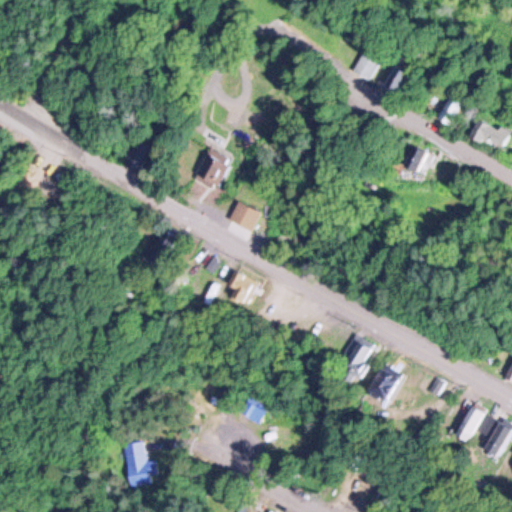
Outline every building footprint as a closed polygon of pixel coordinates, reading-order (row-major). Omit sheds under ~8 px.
[(372,75),(354,66),(366,45),(383,54),(372,75)] [(377,84),(389,64),(405,74),(394,94),(377,84)] [(445,122),(423,112),(431,95),(453,106),(445,122)] [(499,151),(469,134),(478,118),(508,135),(499,151)] [(429,174),(438,156),(413,144),(404,162),(429,174)] [(222,182),(235,156),(212,145),(199,171),(222,182)] [(254,228),(261,211),(238,202),(231,218),(254,228)] [(172,252),(181,239),(166,229),(157,242),(172,252)] [(252,302),(262,280),(234,268),(224,290),(252,302)] [(218,289),(216,274),(203,276),(206,291),(218,289)] [(354,380),(375,343),(351,329),(330,367),(354,380)] [(365,386),(382,358),(405,371),(389,399),(365,386)] [(441,394),(450,380),(437,373),(429,387),(441,394)] [(264,419),(270,405),(253,398),(247,412),(264,419)] [(472,443),(489,410),(471,401),(455,434),(472,443)] [(505,455),(511,441),(511,423),(500,417),(485,445),(505,455)] [(131,488),(125,439),(149,436),(154,485),(131,488)]
